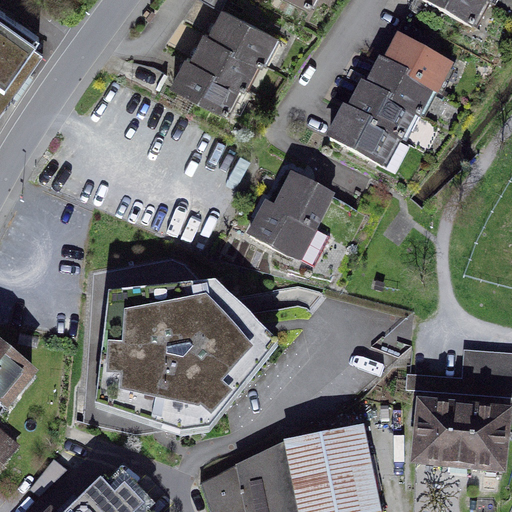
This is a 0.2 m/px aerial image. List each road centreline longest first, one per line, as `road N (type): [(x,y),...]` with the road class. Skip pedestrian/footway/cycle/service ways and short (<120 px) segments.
road 1 (residential): [(184,511),(176,484),(372,333)]
road 2 (residential): [(282,142),(370,0)]
road 3 (residential): [(83,49),(0,190)]
road 4 (residential): [(83,49),(141,54),(183,0)]
